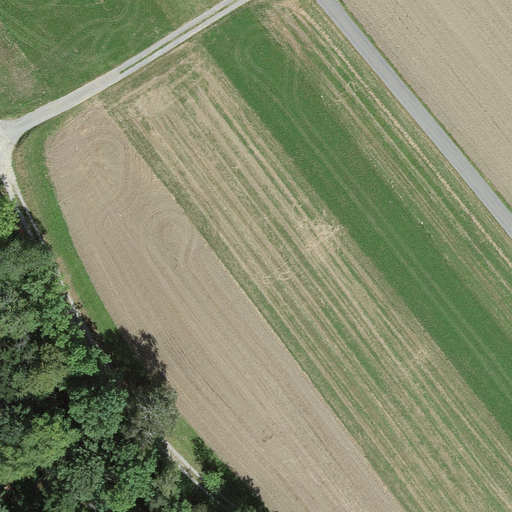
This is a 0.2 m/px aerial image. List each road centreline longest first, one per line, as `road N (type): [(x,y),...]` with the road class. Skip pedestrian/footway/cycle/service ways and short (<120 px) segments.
road 1 (track): [(0,158),(119,388),(232,511)]
road 2 (residential): [(325,0),(511,230)]
road 3 (track): [(0,511),(18,470),(20,430),(0,239)]
road 4 (track): [(237,0),(0,135)]
